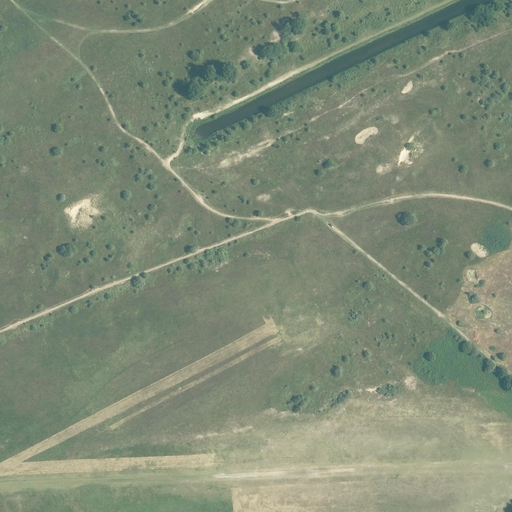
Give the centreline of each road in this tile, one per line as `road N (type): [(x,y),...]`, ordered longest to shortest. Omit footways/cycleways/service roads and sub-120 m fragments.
road 1 (track): [(20,8),(90,73),(119,126),(162,161),(179,151),(192,119),(448,0)]
road 2 (track): [(0,331),(282,219)]
road 3 (track): [(511,376),(315,211)]
road 4 (track): [(511,209),(423,194),(315,211)]
road 5 (track): [(20,8),(82,29),(146,30),(206,0)]
road 6 (track): [(282,219),(214,211),(162,161)]
